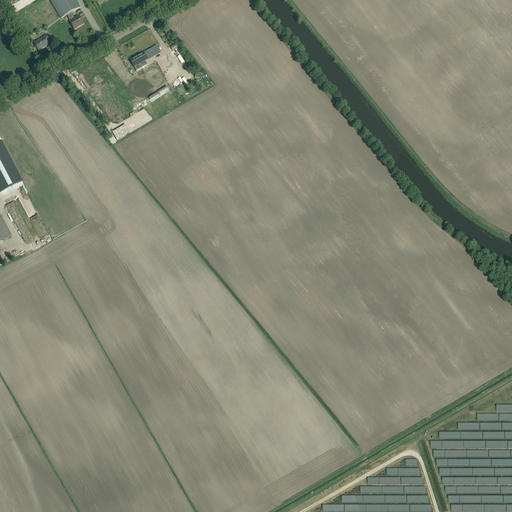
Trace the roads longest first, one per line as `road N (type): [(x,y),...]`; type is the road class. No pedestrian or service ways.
road 1 (tertiary): [(0,100),(180,0)]
road 2 (track): [(437,511),(410,452),(301,511)]
